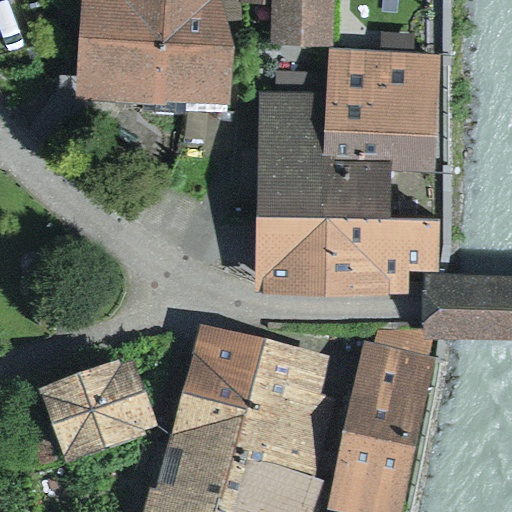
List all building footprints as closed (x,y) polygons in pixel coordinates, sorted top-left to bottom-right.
[(189,96),(224,98),(228,39),(214,0),(101,0),(96,77),(190,82),(189,96)] [(281,0),(280,29),(323,31),(323,0),(281,0)] [(370,62),(369,97),(335,95),(332,159),(340,159),(340,154),(421,159),(426,66),(370,62)] [(340,159),(332,159),(335,95),(274,94),(270,210),(384,213),(386,166),(340,163),(340,159)] [(432,264),(434,214),(384,213),(270,210),(268,282),(381,285),(382,273),(402,273),(402,264),(432,264)] [(296,361),(213,339),(197,402),(281,424),(286,402),(296,361)] [(416,413),(430,364),(372,351),(361,401),(415,413),(416,413)] [(49,403),(68,454),(132,431),(113,379),(49,403)] [(361,401),(343,480),(400,492),(416,413),(415,413),(361,401)] [(197,402),(186,449),(276,474),(275,475),(308,485),(321,436),(319,435),(323,409),(286,402),(281,424),(197,402)] [(300,511),(308,485),(275,475),(276,474),(186,449),(173,498),(215,509),(214,511),(300,511)] [(395,511),(400,492),(343,480),(336,511),(395,511)] [(214,511),(215,509),(173,498),(164,495),(159,511),(214,511)]
